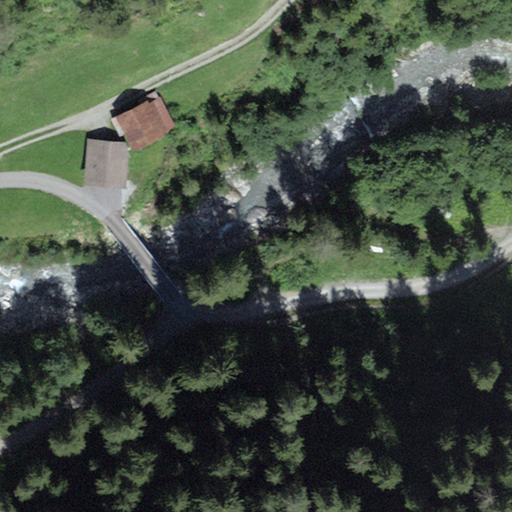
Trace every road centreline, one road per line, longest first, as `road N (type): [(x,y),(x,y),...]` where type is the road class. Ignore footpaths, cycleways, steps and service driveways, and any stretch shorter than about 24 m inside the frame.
road 1 (track): [(0,438),(203,330),(320,300),(449,287),(511,261)]
road 2 (track): [(0,151),(160,87),(287,0)]
road 3 (track): [(203,330),(77,196),(27,178),(0,180)]
